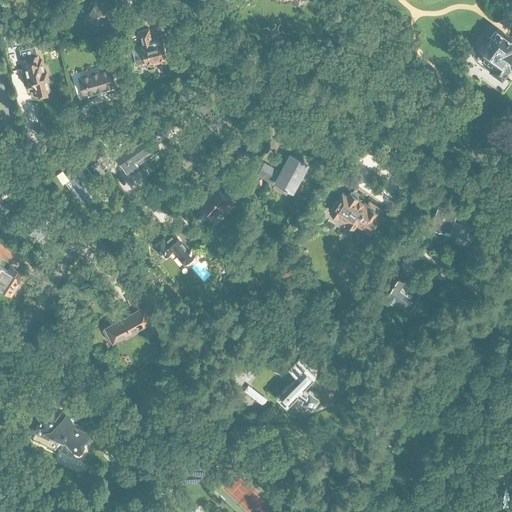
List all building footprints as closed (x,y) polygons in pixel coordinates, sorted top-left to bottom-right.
[(104,0),(97,0),(96,2),(92,3),(89,7),(90,12),(86,18),(94,23),(95,21),(98,24),(97,26),(103,30),(111,17),(106,14),(112,5),(104,0)] [(129,15),(120,9),(114,18),(123,24),(129,15)] [(145,23),(155,19),(152,11),(142,14),(145,23)] [(478,58),(480,59),(494,70),(493,74),(499,79),(502,77),(511,64),(511,37),(498,27),(488,41),(485,46),(481,45),(479,48),(481,52),(480,53),(480,54),(478,58)] [(142,45),(133,47),(138,65),(146,63),(149,62),(150,64),(151,65),(166,61),(166,60),(166,58),(168,57),(162,35),(158,36),(159,40),(150,42),(149,39),(152,38),(149,28),(138,31),(142,45)] [(47,35),(51,41),(56,37),(53,31),(47,35)] [(106,64),(119,60),(115,47),(102,50),(106,64)] [(39,54),(37,54),(36,50),(31,51),(20,53),(21,58),(20,58),(22,67),(20,68),(23,78),(26,77),(29,88),(32,87),(34,94),(37,93),(38,96),(47,94),(46,91),(49,90),(46,78),(48,78),(46,69),(44,70),(41,58),(40,58),(39,54)] [(84,94),(116,84),(111,67),(79,77),(84,94)] [(138,164),(134,158),(143,152),(145,155),(154,148),(147,137),(129,150),(126,146),(115,154),(128,172),(138,164)] [(267,149),(264,137),(257,139),(260,150),(267,149)] [(103,148),(96,153),(98,157),(105,166),(106,168),(114,163),(103,148)] [(303,172),(307,163),(291,154),(276,180),(293,190),(298,180),(299,180),(303,172)] [(105,166),(98,157),(90,163),(99,176),(107,170),(106,168),(105,166)] [(273,182),(279,171),(265,163),(259,174),(273,182)] [(90,180),(94,177),(85,164),(73,172),(72,171),(67,175),(70,179),(65,182),(80,203),(84,200),(85,201),(93,196),(92,194),(96,192),(91,184),(92,183),(90,180)] [(331,183),(331,189),(342,188),(342,183),(344,179),(348,174),(339,167),(335,171),(331,183)] [(0,203),(0,199),(3,198),(1,195),(10,190),(6,183),(0,185),(0,203)] [(227,213),(236,204),(215,185),(201,201),(217,216),(223,210),(227,213)] [(360,197),(357,195),(359,193),(354,190),(353,193),(351,191),(348,195),(344,192),(331,212),(337,215),(335,218),(346,225),(347,222),(355,227),(356,226),(370,235),(374,229),(370,226),(375,219),(377,220),(384,209),(370,200),(367,203),(359,198),(360,197)] [(439,202),(431,226),(457,235),(456,241),(470,245),(472,240),(478,242),(480,238),(482,230),(480,229),(471,226),(472,225),(456,217),(459,206),(445,202),(445,204),(439,202)] [(49,218),(44,213),(49,208),(46,205),(32,218),(35,221),(28,228),(33,233),(34,232),(41,238),(56,224),(50,216),(49,218)] [(412,215),(399,212),(397,220),(409,224),(412,215)] [(192,247),(185,238),(187,236),(190,239),(196,234),(185,222),(175,231),(175,230),(165,238),(164,237),(154,245),(164,257),(173,250),(184,264),(196,255),(190,248),(192,247)] [(0,255),(8,261),(14,252),(0,243),(0,255)] [(395,243),(388,254),(393,258),(397,252),(403,256),(407,251),(395,243)] [(21,279),(20,278),(23,274),(10,266),(7,270),(0,265),(0,289),(11,296),(21,279)] [(396,299),(411,308),(421,293),(416,289),(417,288),(416,287),(417,287),(404,279),(403,280),(399,278),(398,278),(388,293),(388,294),(386,296),(387,297),(386,297),(395,302),(396,299)] [(147,304),(146,304),(139,293),(130,298),(136,310),(105,326),(113,341),(155,319),(147,304)] [(312,350),(298,344),(294,348),(304,358),(312,350)] [(306,417),(313,406),(319,397),(310,390),(308,392),(303,388),(316,374),(299,357),(290,367),(298,375),(278,395),(287,404),(306,417)] [(267,399),(254,389),(248,385),(245,390),(263,403),(267,399)] [(35,430),(31,439),(54,450),(60,437),(66,440),(73,450),(78,453),(88,431),(81,428),(74,425),(69,416),(68,416),(67,414),(64,415),(60,413),(54,418),(43,413),(35,430)]
